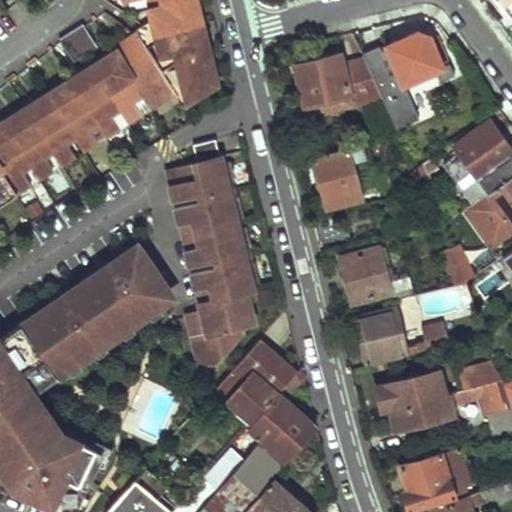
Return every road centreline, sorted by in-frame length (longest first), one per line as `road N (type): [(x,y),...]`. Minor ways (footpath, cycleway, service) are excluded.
road 1 (tertiary): [(245,31),(369,511)]
road 2 (residential): [(245,31),(373,0)]
